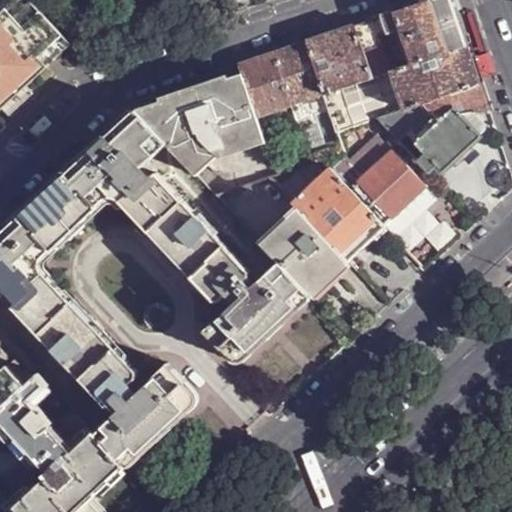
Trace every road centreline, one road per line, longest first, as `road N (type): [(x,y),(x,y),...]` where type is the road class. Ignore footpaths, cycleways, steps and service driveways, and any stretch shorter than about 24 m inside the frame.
road 1 (residential): [(0,182),(106,80),(341,0)]
road 2 (tertiary): [(511,225),(311,414)]
road 3 (secondary): [(334,511),(511,345)]
road 4 (residential): [(311,414),(206,511)]
